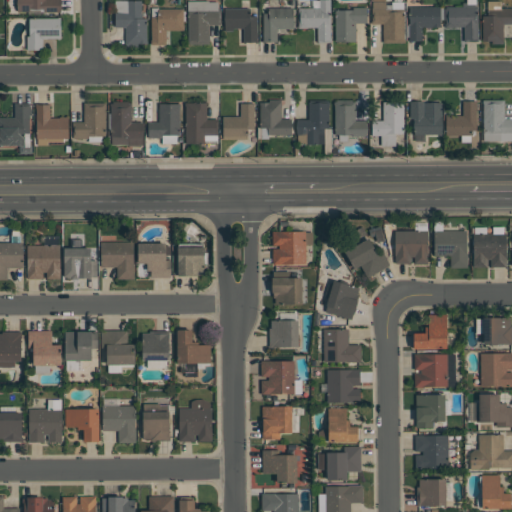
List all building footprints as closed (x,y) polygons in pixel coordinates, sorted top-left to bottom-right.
[(16,0),(17,12),(61,12),(60,0),(16,0)] [(329,0),(318,0),(319,8),(298,8),(298,28),(317,28),(317,42),(330,41),(329,0)] [(372,0),(372,24),(383,24),(383,42),(403,41),(403,2),(385,2),(384,0),(372,0)] [(477,0),(466,0),(466,6),(442,6),(443,20),(445,20),(445,28),(463,28),(463,41),(478,41),(477,0)] [(125,44),(146,44),(146,18),(142,18),(141,1),(115,1),(115,27),(125,27),(125,44)] [(188,45),(209,44),(209,25),(219,25),(218,1),(187,1),(188,45)] [(503,43),(504,24),(511,24),(511,7),(501,8),(501,1),(484,1),(484,43),(503,43)] [(440,7),(409,8),(409,41),(423,40),(422,28),(440,27),(440,7)] [(257,42),(257,16),(250,16),(250,9),(225,8),(224,30),(243,30),(243,42),(257,42)] [(184,9),(159,9),(159,18),(151,17),(151,45),(166,45),(166,30),(183,31),(184,9)] [(293,9),(263,9),(263,42),(277,42),(277,29),(293,29),(293,9)] [(336,42),(356,42),(355,23),(366,23),(366,9),(335,9),(336,42)] [(27,19),(28,51),(43,50),(42,39),(61,39),(60,18),(27,19)] [(367,120),(355,121),(355,100),(335,100),(336,141),(347,140),(347,137),(367,137),(367,120)] [(483,142),(511,141),(511,118),(504,119),(504,100),(483,100),(483,142)] [(292,134),(291,119),(281,119),(281,101),(260,101),(260,128),(267,128),(267,135),(292,134)] [(463,115),(445,115),(446,135),(477,134),(476,101),(462,101),(463,115)] [(105,102),(84,103),(84,122),(73,122),(74,138),(105,137),(105,102)] [(143,146),(144,122),(131,122),(131,103),(111,102),(110,144),(143,146)] [(404,134),(403,102),(382,103),(383,120),(375,121),(375,134),(404,134)] [(441,102),(412,102),(413,135),(442,135),(441,102)] [(206,103),(185,103),(186,142),(218,141),(217,119),(207,119),(206,103)] [(254,103),(240,103),(240,117),(223,116),(222,139),(247,139),(247,129),(254,129),(254,103)] [(308,119),(296,120),(296,135),(306,134),(306,145),(324,144),(323,128),(329,127),(328,103),(308,103),(308,119)] [(68,117),(50,117),(50,104),(36,105),(36,143),(68,142),(68,117)] [(148,122),(148,138),(162,138),(162,143),(179,143),(179,104),(159,104),(158,122),(148,122)] [(0,117),(0,146),(25,146),(24,134),(30,134),(29,105),(14,105),(15,118),(0,117)] [(473,267),(489,267),(506,267),(505,227),(492,227),(492,234),(473,234),(473,267)] [(450,268),(467,268),(466,230),(434,231),(434,256),(450,255),(450,268)] [(306,264),(305,245),(312,245),(312,231),(272,232),(272,247),(273,265),(306,264)] [(394,231),(395,263),(412,263),(412,264),(428,264),(427,231),(394,231)] [(60,279),(59,238),(44,239),(44,246),(27,246),(27,279),(44,279),(60,279)] [(367,278),(390,266),(383,253),(378,255),(369,238),(344,251),(354,270),(361,266),(367,278)] [(0,279),(7,280),(7,267),(23,268),(23,243),(0,242),(0,279)] [(117,279),(134,279),(133,242),(100,242),(101,267),(116,267),(117,279)] [(171,278),(170,260),(166,260),(166,243),(137,243),(138,263),(147,263),(148,278),(171,278)] [(204,275),(204,244),(177,244),(177,276),(204,275)] [(91,248),(64,248),(64,274),(78,274),(78,278),(97,277),(97,260),(91,260),(91,248)] [(302,277),(273,277),(273,305),(302,305),(302,277)] [(325,312),(352,319),(359,287),(332,281),(325,312)] [(446,349),(447,315),(427,314),(427,333),(413,333),(413,349),(446,349)] [(482,345),(511,344),(511,318),(475,318),(476,334),(482,334),(482,345)] [(298,320),(270,320),(269,347),(298,347),(298,320)] [(360,345),(348,345),(348,329),(324,329),(323,362),(360,363),(360,345)] [(52,331),(28,330),(27,348),(34,348),(33,371),(49,372),(50,365),(60,365),(61,345),(51,345),(52,331)] [(127,331),(101,330),(100,348),(106,348),(106,364),(134,365),(134,344),(127,344),(127,331)] [(210,345),(192,345),(192,330),(177,330),(176,363),(210,363),(210,345)] [(20,332),(0,331),(0,367),(19,367),(20,332)] [(91,360),(91,331),(65,331),(65,360),(91,360)] [(169,361),(169,332),(143,331),(142,360),(169,361)] [(511,352),(480,354),(481,387),(511,385),(511,352)] [(414,354),(414,372),(414,387),(447,387),(447,354),(414,354)] [(261,393),(300,394),(300,380),(294,380),(294,361),(261,360),(261,378),(261,393)] [(327,370),(327,403),(359,403),(359,387),(360,387),(360,370),(327,370)] [(444,394),(415,395),(416,428),(433,428),(432,422),(445,421),(444,394)] [(499,394),(478,394),(478,402),(471,402),(472,422),(496,422),(496,428),(511,427),(511,402),(499,403),(499,394)] [(135,442),(135,406),(119,406),(119,398),(102,399),(102,431),(118,431),(118,442),(135,442)] [(179,441),(196,441),(211,441),(211,400),(191,400),(191,408),(179,408),(179,441)] [(29,442),(46,442),(61,442),(61,401),(48,402),(48,409),(28,409),(29,442)] [(262,406),(262,439),(280,439),(280,433),(291,433),(292,407),(262,406)] [(98,408),(64,409),(65,428),(83,428),(83,442),(99,441),(98,408)] [(347,408),(328,408),(328,429),(319,429),(319,442),(358,442),(358,426),(347,427),(347,408)] [(22,413),(0,412),(0,440),(21,441),(22,413)] [(169,440),(170,412),(143,412),(142,440),(169,440)] [(448,469),(448,436),(415,435),(414,453),(415,453),(415,468),(448,469)] [(511,450),(503,450),(503,435),(478,435),(478,450),(470,450),(470,471),(511,471),(511,450)] [(327,480),(347,480),(347,471),(360,472),(361,447),(347,446),(347,453),(318,452),(318,469),(327,469),(327,480)] [(262,473),(276,474),(276,483),(296,483),(296,455),(278,455),(278,450),(262,450),(262,473)] [(511,508),(511,492),(501,493),(500,475),(481,475),(481,509),(511,508)] [(417,505),(445,506),(446,479),(417,479),(417,505)] [(325,511),(350,511),(351,503),(362,503),(362,485),(325,486),(325,511)] [(298,511),(298,494),(262,493),(261,510),(273,510),(273,511),(298,511)] [(0,511),(19,511),(19,508),(4,509),(3,496),(0,496),(0,511)] [(95,511),(95,496),(78,497),(78,496),(62,497),(61,511),(95,511)] [(173,511),(173,496),(148,496),(149,510),(141,510),(140,511),(173,511)] [(102,497),(101,511),(133,511),(134,498),(102,497)] [(54,511),(54,498),(23,498),(23,511),(54,511)] [(194,500),(179,500),(179,511),(212,511),(213,511),(194,511),(194,500)]
